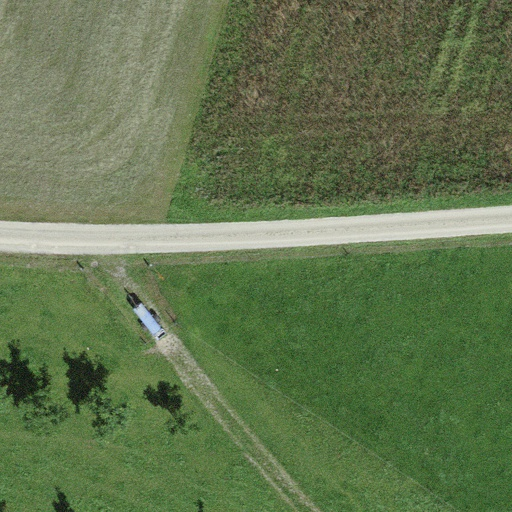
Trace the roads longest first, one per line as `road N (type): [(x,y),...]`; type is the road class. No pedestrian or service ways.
road 1 (track): [(511,251),(361,264),(0,251)]
road 2 (track): [(120,256),(329,511)]
